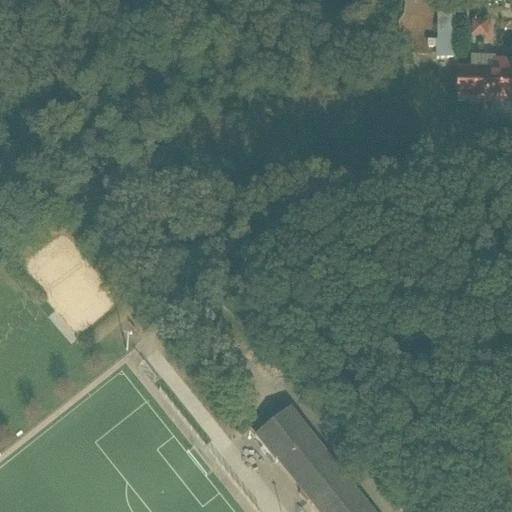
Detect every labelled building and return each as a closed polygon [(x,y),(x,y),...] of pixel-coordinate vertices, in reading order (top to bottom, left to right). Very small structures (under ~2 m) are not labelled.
[(459,18),(460,3),(447,2),(439,2),(436,62),(452,62),(453,17),(459,18)] [(471,61),(471,73),(493,73),(493,64),(496,64),(496,61),(471,61)] [(493,64),(493,73),(493,74),(511,74),(511,64),(496,64),(493,64)] [(456,105),(511,105),(511,74),(493,74),(493,73),(471,73),(456,73),(456,105)] [(120,305),(64,234),(23,267),(78,337),(120,305)] [(371,511),(290,413),(254,443),(311,511),(371,511)]
